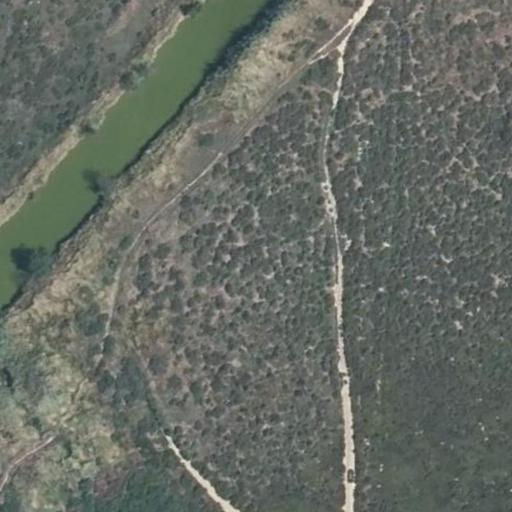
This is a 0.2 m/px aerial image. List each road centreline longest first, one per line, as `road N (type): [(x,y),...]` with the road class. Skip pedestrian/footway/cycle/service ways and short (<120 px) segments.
road 1 (track): [(353,511),(340,243),(327,162),(342,71),(372,0)]
road 2 (track): [(236,511),(174,450),(149,407),(123,329)]
